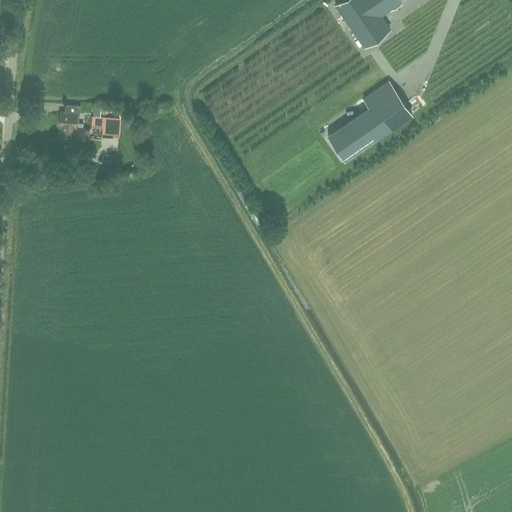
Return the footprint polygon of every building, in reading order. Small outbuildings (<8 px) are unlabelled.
[(365,46),(390,29),(380,15),(392,7),(394,10),(397,8),(402,4),(400,1),(401,0),(342,0),(336,4),(365,46)] [(377,49),(399,34),(395,28),(373,43),(377,49)] [(412,114),(394,89),(328,135),(345,160),(412,114)] [(127,114),(127,117),(120,116),(120,124),(115,123),(116,117),(101,116),(102,103),(94,103),(93,115),(92,115),(91,128),(102,128),(102,137),(114,138),(114,137),(120,137),(120,130),(125,131),(126,127),(129,127),(130,115),(127,114)] [(58,125),(61,125),(59,141),(88,144),(90,129),(86,129),(86,127),(76,126),(77,123),(79,123),(80,112),(60,110),(58,125)] [(97,168),(88,169),(90,177),(98,176),(97,168)]
